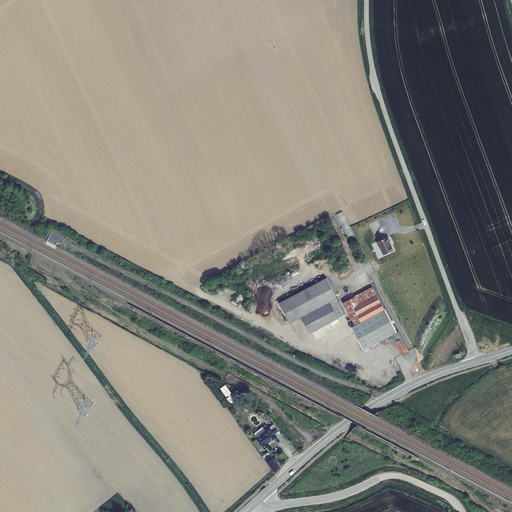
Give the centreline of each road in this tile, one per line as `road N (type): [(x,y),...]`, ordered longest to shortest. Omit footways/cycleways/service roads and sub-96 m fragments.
road 1 (unclassified): [(366,0),(384,113),(477,360)]
road 2 (secondary): [(259,498),(368,409),(477,360)]
road 3 (residential): [(259,498),(278,505),(332,497),(394,475),(444,494),(462,511)]
